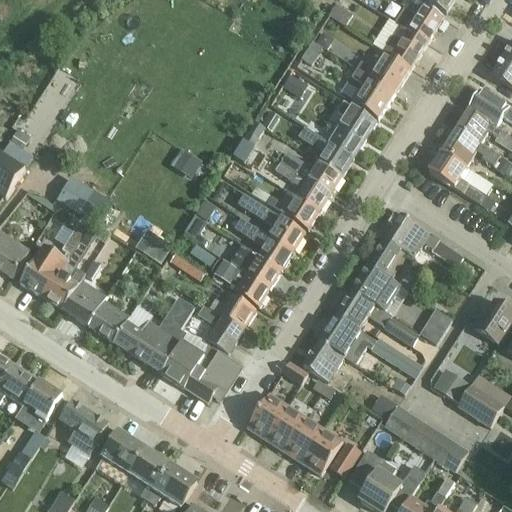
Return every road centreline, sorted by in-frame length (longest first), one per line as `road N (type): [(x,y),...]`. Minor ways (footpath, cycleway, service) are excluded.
road 1 (residential): [(202,453),(376,185)]
road 2 (tertiary): [(202,453),(0,327)]
road 3 (residential): [(376,185),(497,0)]
road 4 (residential): [(511,274),(376,185)]
